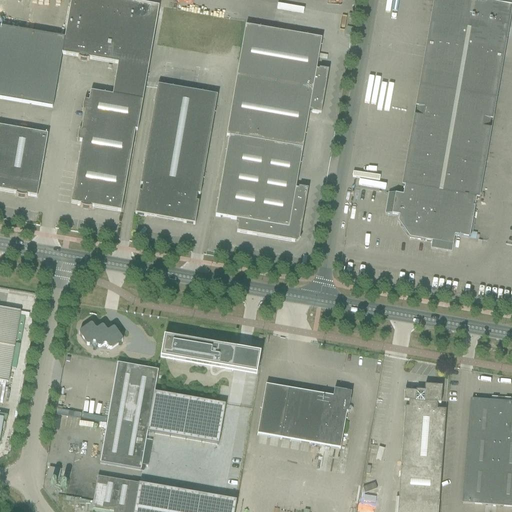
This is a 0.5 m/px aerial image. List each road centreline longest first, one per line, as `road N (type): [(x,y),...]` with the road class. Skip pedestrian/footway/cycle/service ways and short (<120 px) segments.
road 1 (unclassified): [(370,0),(319,300)]
road 2 (unknown): [(327,251),(488,273),(511,165)]
road 3 (secondary): [(63,256),(319,300)]
road 4 (unclassified): [(25,473),(63,256)]
road 5 (secondary): [(319,300),(511,333)]
